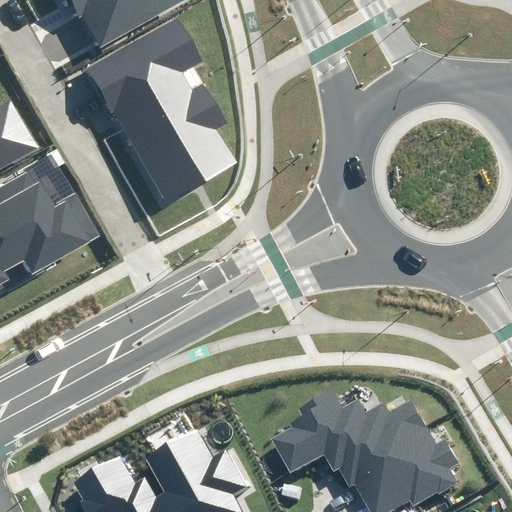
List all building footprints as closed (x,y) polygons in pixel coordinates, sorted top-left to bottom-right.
[(64,0),(76,23),(84,19),(98,45),(180,0),(64,0)] [(178,16),(84,70),(163,206),(237,164),(217,130),(227,124),(195,68),(204,62),(178,16)] [(0,169),(42,146),(15,97),(0,105),(0,169)] [(33,269),(98,234),(75,193),(55,204),(35,168),(0,187),(0,286),(12,280),(6,270),(27,258),(33,269)] [(290,476),(324,457),(333,473),(340,469),(350,487),(355,484),(371,511),(384,511),(411,497),(414,502),(438,489),(440,492),(457,482),(449,469),(458,463),(445,440),(436,446),(410,401),(390,412),(383,400),(367,409),(359,396),(342,406),(332,388),(296,409),(299,415),(286,422),(289,426),(268,438),(290,476)] [(135,484),(120,457),(74,484),(83,500),(81,501),(87,511),(245,511),(236,496),(250,489),(226,448),(212,456),(196,429),(145,458),(165,493),(157,498),(145,478),(135,484)]
